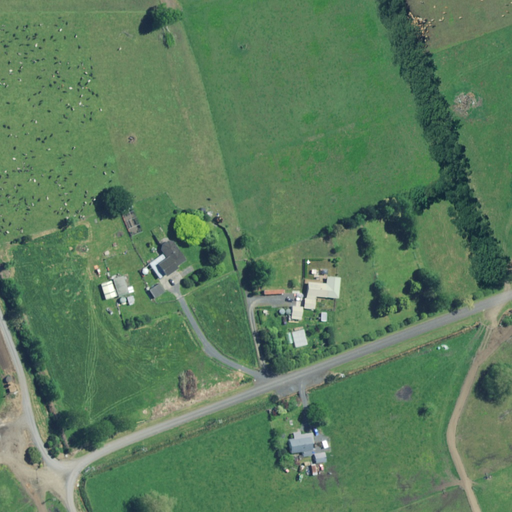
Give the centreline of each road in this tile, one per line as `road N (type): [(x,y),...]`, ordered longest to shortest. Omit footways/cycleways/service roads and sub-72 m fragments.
road 1 (residential): [(55,471),(511,295)]
road 2 (unknown): [(72,511),(59,469),(33,434),(0,319)]
road 3 (unknown): [(271,387),(213,352),(170,282)]
